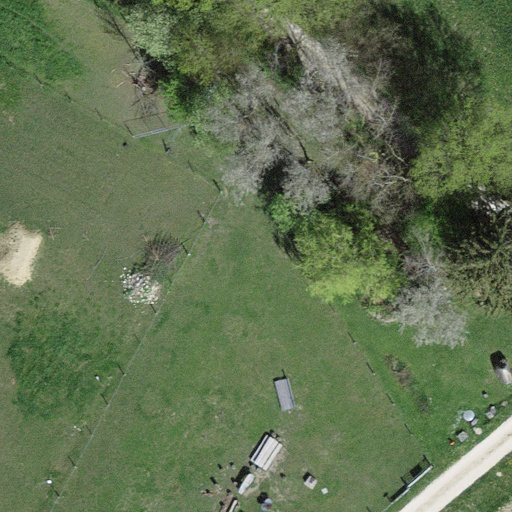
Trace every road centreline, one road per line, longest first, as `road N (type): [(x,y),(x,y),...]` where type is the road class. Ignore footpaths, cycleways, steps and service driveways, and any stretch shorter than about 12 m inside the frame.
road 1 (track): [(231,0),(511,235)]
road 2 (track): [(511,431),(418,511)]
